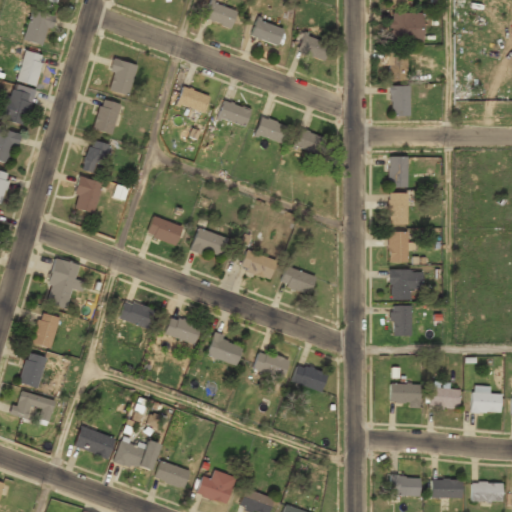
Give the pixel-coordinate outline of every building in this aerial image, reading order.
[(227,30),(235,13),(212,2),(204,18),(227,30)] [(21,37),(41,46),(54,18),(33,8),(21,37)] [(421,13),(388,13),(388,41),(421,41),(421,13)] [(248,36),(275,46),(281,29),(254,19),(248,36)] [(321,62),(328,44),(300,33),(294,51),(321,62)] [(33,86),(42,56),(24,50),(15,80),(33,86)] [(382,67),(388,67),(388,80),(405,80),(405,50),(382,50),(382,67)] [(135,65),(113,58),(105,88),(127,94),(135,65)] [(208,95),(180,86),(174,105),(202,113),(208,95)] [(407,86),(389,86),(389,116),(407,116),(407,86)] [(0,116),(20,125),(33,97),(12,88),(0,113),(0,116)] [(110,133),(119,104),(100,98),(91,128),(110,133)] [(249,108),(221,99),(215,119),(242,127),(249,108)] [(286,125),(258,116),(252,134),(280,143),(286,125)] [(18,133),(0,128),(0,160),(10,163),(18,133)] [(290,146),(310,154),(317,136),(297,128),(290,146)] [(81,169),(99,173),(107,143),(88,138),(81,169)] [(405,157),(386,157),(386,188),(405,188),(405,157)] [(0,204),(8,173),(0,170),(0,204)] [(70,208),(93,213),(100,182),(78,176),(70,208)] [(405,193),(386,193),(386,225),(405,225),(405,193)] [(144,234),(173,245),(180,226),(151,215),(144,234)] [(188,248),(218,259),(226,238),(195,228),(188,248)] [(405,262),(405,231),(386,231),(386,262),(405,262)] [(237,267),(266,280),(274,262),(245,249),(237,267)] [(43,303),(65,308),(70,288),(79,290),(81,282),(73,280),(77,264),(54,259),(43,303)] [(277,284),(307,296),(314,277),(284,265),(277,284)] [(388,299),(409,299),(409,289),(420,289),(420,270),(388,270),(388,299)] [(116,318),(147,330),(155,311),(124,299),(116,318)] [(390,306),(390,335),(409,335),(409,306),(390,306)] [(58,318),(39,312),(29,343),(48,349),(58,318)] [(162,335),(193,345),(199,326),(168,316),(162,335)] [(204,355),(234,366),(242,345),(212,334),(204,355)] [(281,378),(287,358),(257,350),(251,369),(281,378)] [(45,358),(26,352),(17,382),(36,388),(45,358)] [(318,390),(325,372),(296,362),(290,380),(318,390)] [(418,406),(418,383),(388,383),(388,406),(418,406)] [(498,395),(489,395),(489,385),(468,385),(468,413),(498,413),(498,395)] [(458,406),(458,387),(427,387),(427,406),(458,406)] [(48,422),(53,400),(15,390),(9,414),(26,418),(29,408),(39,411),(37,419),(48,422)] [(105,459),(112,438),(79,426),(72,446),(105,459)] [(148,472),(156,444),(145,441),(143,447),(118,441),(112,462),(148,472)] [(187,470),(159,460),(152,478),(180,488),(187,470)] [(193,493),(224,503),(233,477),(212,469),(208,479),(199,476),(193,493)] [(418,495),(418,475),(388,475),(388,495),(418,495)] [(460,479),(429,479),(429,498),(460,498),(460,479)] [(501,501),(501,482),(469,482),(469,501),(501,501)] [(265,511),(271,499),(244,487),(236,505),(253,511),(265,511)]
